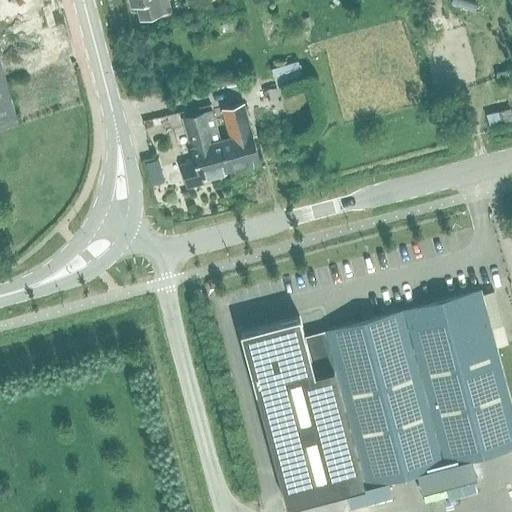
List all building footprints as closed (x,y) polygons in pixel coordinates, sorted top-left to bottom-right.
[(129,0),(131,4),(136,3),(139,17),(171,9),(168,0),(129,0)] [(188,26),(175,30),(179,49),(192,45),(188,26)] [(272,66),(300,63),(299,51),(271,54),(272,66)] [(0,58),(0,125),(17,121),(0,58)] [(221,138),(219,138),(228,169),(259,161),(243,101),(221,107),(229,135),(221,138)] [(194,160),(180,163),(186,186),(201,182),(200,177),(228,169),(219,138),(221,138),(213,109),(183,118),(194,160)] [(161,170),(149,173),(152,183),(163,180),(161,170)] [(299,315),(240,330),(287,505),(367,484),(366,484),(415,471),(420,490),(474,475),(469,456),(511,444),(511,405),(481,287),(325,328),(326,333),(306,339),(299,315)] [(374,502),(375,510),(396,507),(395,499),(374,502)]
